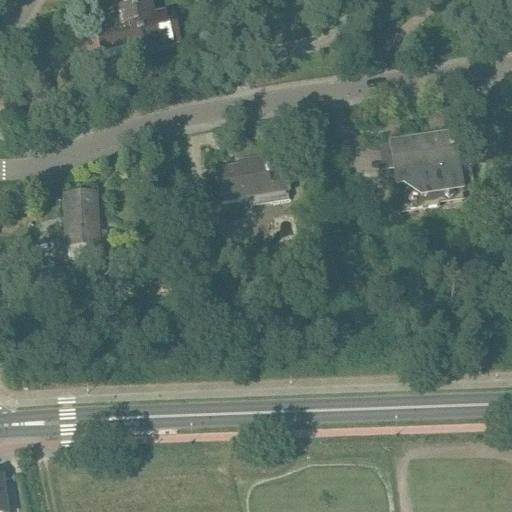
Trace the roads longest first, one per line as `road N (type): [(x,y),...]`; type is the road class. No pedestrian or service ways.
road 1 (unclassified): [(511,65),(193,114),(0,170)]
road 2 (tertiary): [(0,426),(511,404)]
